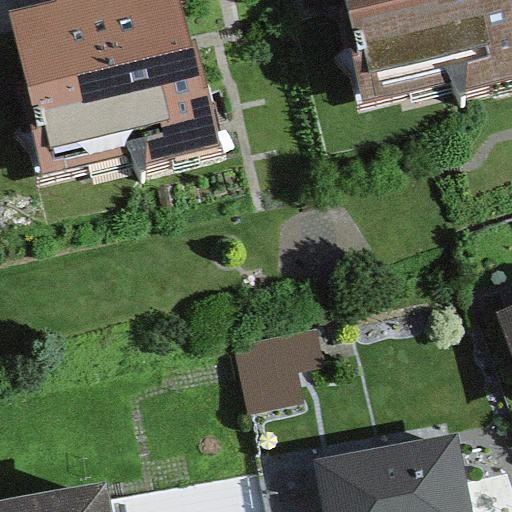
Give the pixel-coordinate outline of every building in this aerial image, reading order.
[(191,0),(145,0),(31,31),(68,170),(179,141),(187,171),(234,159),(191,0)] [(511,0),(362,0),(388,95),(499,65),(507,96),(511,94),(511,0)] [(255,417),(325,402),(311,337),(241,352),(255,417)] [(481,511),(469,446),(334,472),(341,511),(481,511)] [(126,511),(124,498),(32,511),(126,511)]
